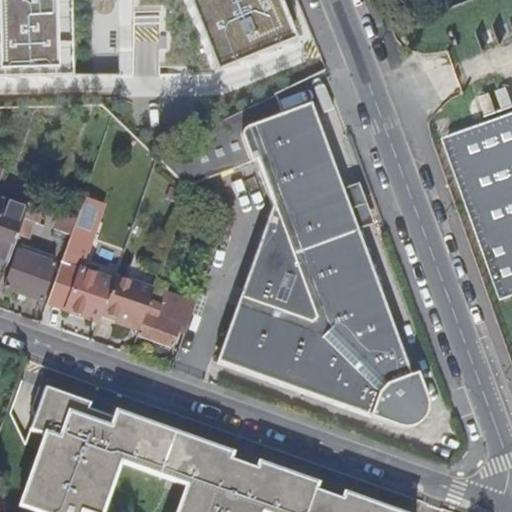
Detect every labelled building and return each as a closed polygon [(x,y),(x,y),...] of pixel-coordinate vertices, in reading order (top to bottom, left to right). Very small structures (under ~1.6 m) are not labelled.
[(0,0),(0,85),(78,83),(74,0),(0,0)] [(276,0),(184,0),(215,74),(294,43),(276,0)] [(284,116),(278,94),(153,155),(188,189),(255,163),(271,209),(242,291),(233,288),(227,305),(236,308),(215,365),(397,429),(412,426),(423,414),(425,400),(415,375),(409,377),(357,234),(342,193),(311,107),(284,116)] [(511,117),(447,139),(503,297),(511,293),(511,117)] [(358,187),(342,193),(357,234),(373,228),(358,187)] [(72,231),(92,238),(103,207),(83,200),(73,228),(72,231)] [(26,212),(0,202),(0,261),(7,264),(18,235),(23,219),(26,212)] [(34,223),(23,219),(18,235),(29,238),(34,223)] [(46,244),(65,251),(72,231),(73,228),(67,226),(64,233),(51,229),(46,244)] [(46,304),(99,323),(101,315),(113,281),(80,270),(83,261),(84,261),(92,238),(72,231),(65,251),(46,304)] [(55,264),(17,251),(4,289),(41,302),(55,264)] [(101,315),(140,329),(149,302),(148,301),(152,289),(115,275),(113,281),(101,315)] [(172,349),(179,330),(179,328),(161,322),(163,316),(158,314),(166,292),(168,284),(156,279),(152,289),(148,301),(149,302),(140,329),(137,336),(172,349)] [(196,302),(166,292),(158,314),(163,316),(161,322),(179,328),(179,330),(185,332),(196,302)] [(89,404),(45,389),(29,431),(44,437),(19,507),(32,511),(102,511),(120,463),(186,487),(177,511),(393,511),(344,494),(342,500),(314,490),(316,485),(258,464),(256,470),(229,460),(231,454),(115,414),(113,419),(87,410),(89,404)]
